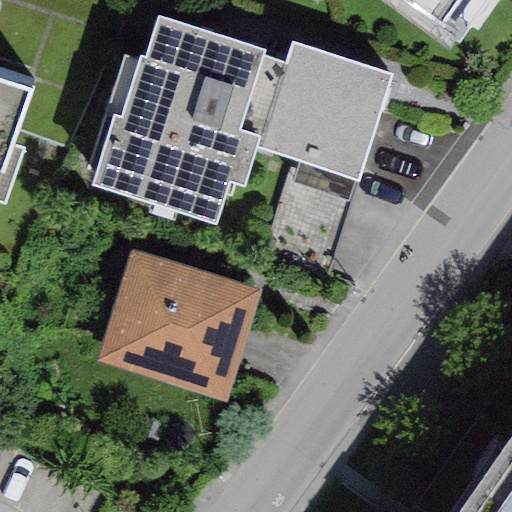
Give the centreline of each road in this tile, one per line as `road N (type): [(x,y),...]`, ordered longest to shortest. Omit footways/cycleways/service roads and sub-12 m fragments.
road 1 (residential): [(258,511),(511,158)]
road 2 (trunk): [(445,234),(224,511)]
road 3 (trunk): [(445,234),(376,356),(265,511)]
road 4 (trunk): [(347,511),(511,251)]
